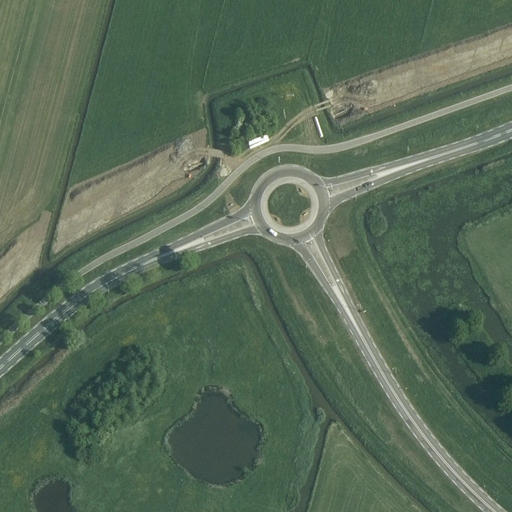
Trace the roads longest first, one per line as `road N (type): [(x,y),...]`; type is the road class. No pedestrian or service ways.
road 1 (primary): [(492,511),(427,443),(341,302)]
road 2 (primary): [(0,367),(90,291),(185,247)]
road 3 (primary): [(397,169),(511,129)]
